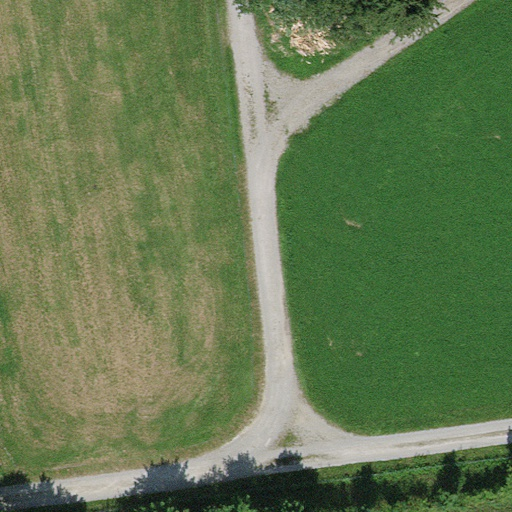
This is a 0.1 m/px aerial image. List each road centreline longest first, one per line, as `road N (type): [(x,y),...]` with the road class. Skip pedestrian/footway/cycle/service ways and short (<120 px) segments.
road 1 (track): [(511,431),(0,500)]
road 2 (track): [(285,462),(247,0)]
road 3 (track): [(256,136),(450,0)]
